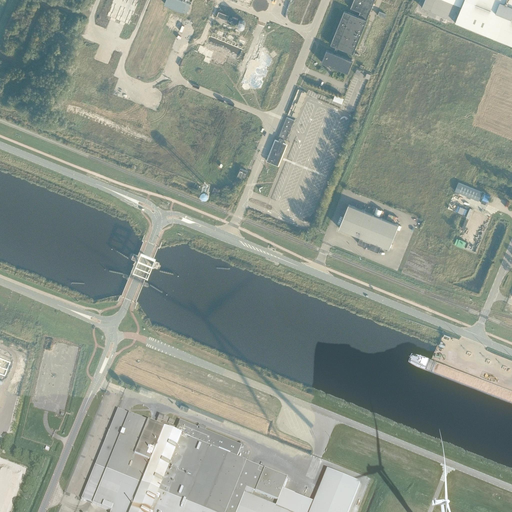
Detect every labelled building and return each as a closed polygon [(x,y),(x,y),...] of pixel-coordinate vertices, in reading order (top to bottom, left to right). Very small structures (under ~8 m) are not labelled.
[(191,3),(184,0),(165,0),(164,3),(187,12),(191,3)] [(327,49),(322,61),(348,72),(353,60),(336,53),(338,47),(353,53),(374,0),(353,0),(351,8),(360,11),(358,16),(344,10),(331,44),(336,46),(334,52),(327,49)] [(511,0),(424,0),(421,8),(511,44),(511,0)] [(229,20),(231,15),(221,11),(219,16),(229,20)] [(181,30),(185,18),(172,13),(168,25),(181,30)] [(245,19),(242,23),(247,27),(250,22),(245,19)] [(108,31),(114,33),(117,21),(111,20),(108,31)] [(191,31),(194,22),(188,20),(185,29),(191,31)] [(118,23),(116,33),(122,35),(125,24),(118,23)] [(247,89),(263,87),(266,80),(266,81),(270,69),(270,70),(274,59),(271,53),(271,52),(267,47),(264,46),(263,45),(267,33),(263,32),(263,34),(263,37),(259,47),(256,47),(244,82),(245,83),(244,85),(246,89),(247,89)] [(230,55),(243,60),(247,47),(211,35),(207,45),(210,47),(210,49),(214,50),(215,48),(217,49),(213,60),(227,65),(230,55)] [(96,81),(113,87),(114,84),(116,85),(116,87),(138,96),(142,85),(140,84),(141,82),(146,84),(149,77),(105,59),(96,81)] [(288,114),(297,117),(307,91),(298,88),(288,114)] [(286,140),(294,120),(287,117),(279,137),(280,137),(278,141),(277,141),(271,157),(269,156),(267,161),(277,165),(281,156),(282,156),(286,144),(283,143),(284,139),(286,140)] [(247,170),(240,168),(236,177),(243,180),(247,170)] [(458,182),(455,191),(479,200),(482,192),(458,182)] [(482,200),(481,202),(485,204),(487,201),(487,202),(490,195),(484,193),(482,199),(482,200)] [(389,248),(398,224),(348,204),(339,228),(360,236),(357,243),(362,245),(364,247),(366,246),(378,251),(380,245),(382,245),(381,248),(387,250),(388,248),(389,248)] [(129,257),(131,259),(156,269),(159,269),(160,266),(160,264),(134,253),(130,254),(129,257)] [(123,278),(146,287),(148,287),(149,285),(148,283),(125,274),(123,274),(122,277),(123,278)] [(0,356),(0,377),(3,378),(10,360),(0,356)] [(155,425),(118,410),(95,466),(208,511),(348,511),(360,484),(328,471),(310,511),(288,511),(251,497),(253,491),(277,501),(287,478),(237,458),(240,449),(244,448),(242,444),(239,446),(204,431),(205,427),(198,425),(197,429),(179,421),(177,428),(166,423),(168,418),(159,415),(155,425)] [(208,511),(95,466),(81,499),(111,511),(110,511),(208,511)]
